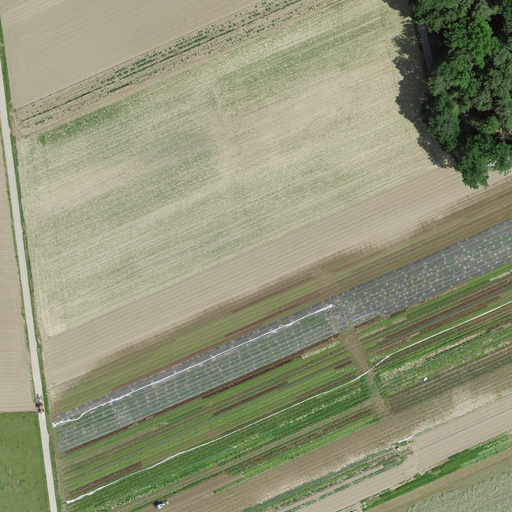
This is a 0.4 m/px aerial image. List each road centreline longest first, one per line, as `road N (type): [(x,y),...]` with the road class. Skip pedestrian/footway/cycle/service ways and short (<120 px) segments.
road 1 (track): [(0,82),(54,511)]
road 2 (track): [(511,158),(473,160),(446,134),(416,0)]
